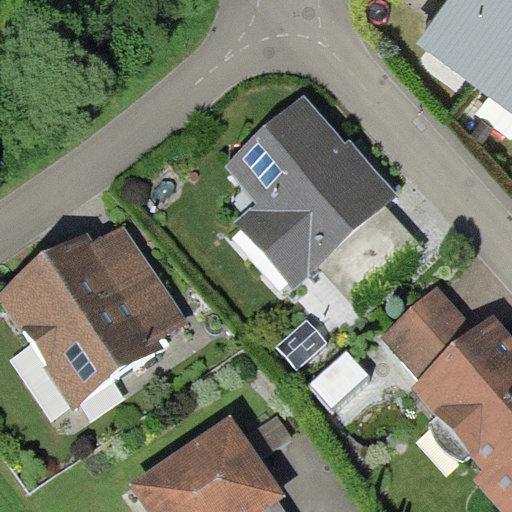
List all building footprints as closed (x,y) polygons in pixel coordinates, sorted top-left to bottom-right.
[(390,0),(384,9),(414,31),(435,0),(390,0)] [(511,0),(435,0),(414,31),(479,77),(511,29),(511,0)] [(511,29),(479,77),(511,100),(511,29)] [(351,142),(346,146),(306,100),(227,168),(258,204),(236,223),(293,289),(317,268),(387,208),(398,198),(351,142)] [(387,208),(317,268),(356,310),(423,251),(387,208)] [(180,321),(127,240),(80,270),(71,256),(3,300),(49,370),(67,358),(91,395),(157,353),(149,341),(180,321)] [(475,333),(436,289),(383,336),(420,378),(410,387),(484,471),(475,479),(504,511),(511,511),(511,337),(493,316),(475,333)] [(306,321),(278,347),(297,368),(325,342),(306,321)] [(348,354),(311,385),(333,411),(370,380),(348,354)] [(272,511),(280,506),(288,501),(231,419),(130,490),(145,511),(272,511)]
